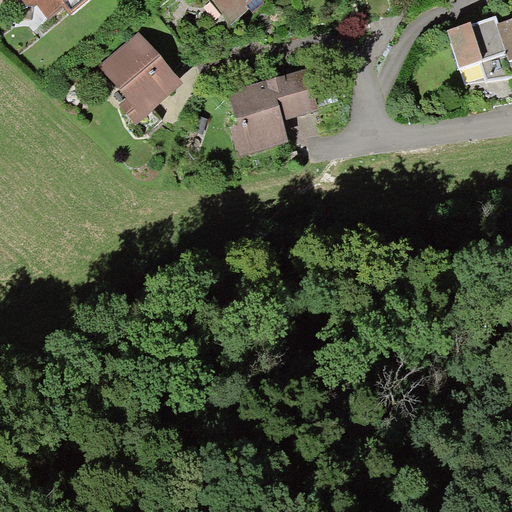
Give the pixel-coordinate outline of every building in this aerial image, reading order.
[(23,0),(46,25),(65,9),(70,16),(88,0),(23,0)] [(209,0),(231,26),(262,0),(209,0)] [(498,19),(449,35),(469,96),(480,95),(486,111),(511,105),(511,66),(500,28),(498,19)] [(511,24),(500,28),(511,66),(511,24)] [(99,69),(125,102),(119,107),(135,128),(184,89),(141,35),(99,69)] [(308,80),(231,97),(246,162),(291,152),(286,132),(318,125),(308,80)]
